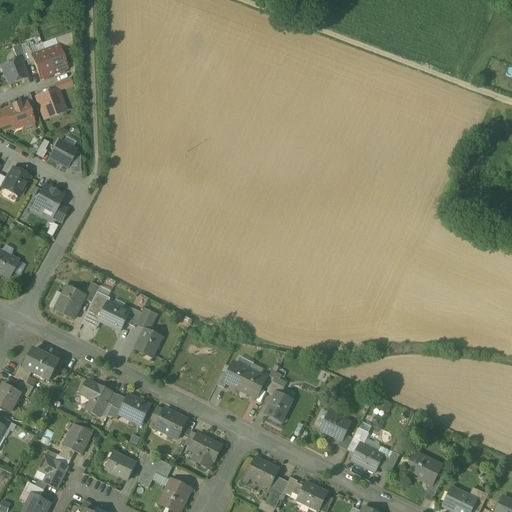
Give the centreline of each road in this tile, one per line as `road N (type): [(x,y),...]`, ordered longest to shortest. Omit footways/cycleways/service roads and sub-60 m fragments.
road 1 (residential): [(19,318),(245,433)]
road 2 (residential): [(245,433),(409,511)]
road 3 (residential): [(19,318),(80,203),(72,184)]
